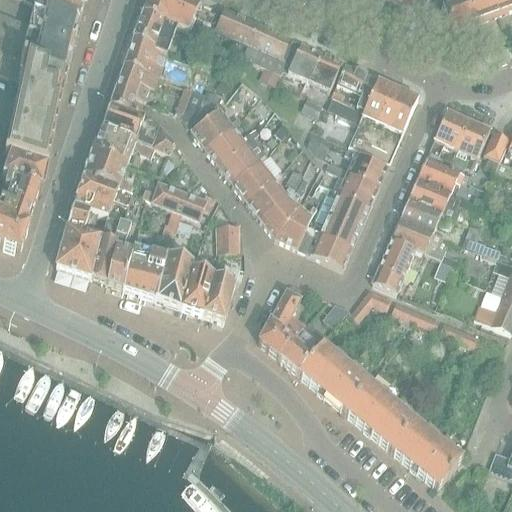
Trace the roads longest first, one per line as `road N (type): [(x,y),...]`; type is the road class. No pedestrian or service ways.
road 1 (residential): [(274,264),(338,289),(353,285),(439,86)]
road 2 (residential): [(274,264),(165,124),(89,94)]
road 3 (residential): [(228,351),(291,402),(317,440),(396,511)]
road 4 (tertiary): [(25,299),(89,94)]
road 5 (residential): [(439,86),(250,0)]
road 6 (tertiary): [(25,299),(193,391)]
road 7 (tertiary): [(339,511),(193,391)]
